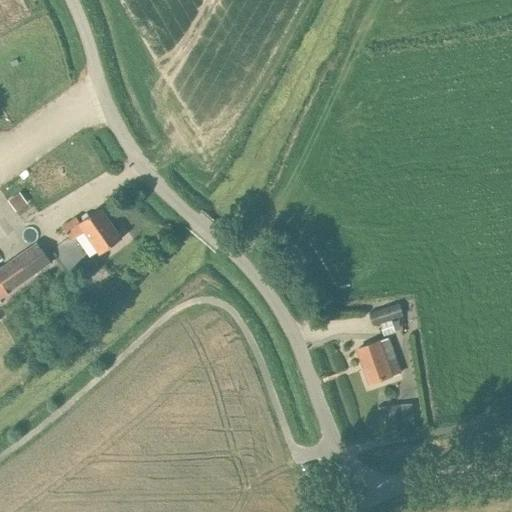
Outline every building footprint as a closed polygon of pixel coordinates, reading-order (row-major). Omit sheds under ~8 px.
[(121,238),(99,206),(79,219),(75,214),(61,223),(70,236),(83,227),(100,252),(121,238)] [(37,242),(0,267),(0,281),(8,294),(52,263),(37,242)] [(398,302),(368,312),(372,324),(402,314),(398,302)] [(388,337),(357,348),(369,382),(400,371),(388,337)] [(407,403),(377,406),(380,433),(402,431),(410,430),(407,403)]
